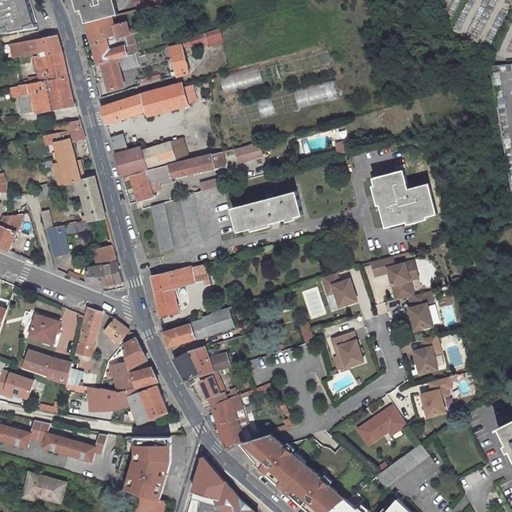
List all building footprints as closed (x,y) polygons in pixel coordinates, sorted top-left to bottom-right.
[(35,24),(27,0),(0,0),(0,28),(1,30),(35,24)] [(120,14),(115,0),(79,0),(87,23),(113,16),(120,14)] [(131,0),(134,10),(143,8),(158,4),(156,0),(131,0)] [(158,4),(143,8),(145,16),(160,11),(158,4)] [(113,16),(87,23),(93,44),(107,41),(106,38),(118,35),(119,37),(128,35),(149,29),(147,21),(134,25),(135,27),(128,29),(127,23),(114,26),(113,16)] [(189,73),(181,45),(185,44),(186,47),(208,41),(206,33),(168,44),(177,76),(189,73)] [(65,59),(58,35),(12,43),(14,56),(27,54),(27,52),(40,49),(40,54),(34,55),(38,76),(28,77),(28,80),(23,81),(24,85),(67,77),(65,59)] [(128,35),(119,37),(122,46),(109,50),(107,41),(93,44),(98,64),(102,63),(127,56),(124,44),(130,43),(128,35)] [(127,56),(102,63),(110,90),(124,86),(118,64),(127,62),(128,66),(136,63),(133,54),(127,56)] [(24,85),(18,86),(20,97),(19,97),(21,111),(35,108),(35,111),(74,103),(67,77),(24,85)] [(189,80),(182,83),(187,103),(195,101),(189,80)] [(298,104),(338,101),(337,82),(297,85),(298,104)] [(182,83),(117,101),(101,107),(106,124),(145,111),(159,106),(160,111),(187,103),(182,83)] [(159,106),(145,111),(146,115),(160,111),(159,106)] [(81,123),(54,128),(55,133),(82,128),(81,123)] [(55,133),(47,134),(50,146),(56,145),(58,150),(53,152),(55,161),(54,161),(60,184),(70,182),(80,180),(82,179),(77,160),(72,142),(85,140),(82,128),(55,133)] [(124,137),(111,140),(115,154),(128,151),(124,137)] [(338,140),(339,152),(351,151),(350,140),(338,140)] [(169,141),(141,149),(147,168),(175,160),(169,141)] [(258,142),(234,148),(238,161),(262,155),(258,142)] [(128,151),(115,154),(121,176),(147,168),(141,149),(140,147),(128,151)] [(221,152),(130,175),(138,201),(153,197),(151,191),(154,190),(152,182),(224,166),(221,152)] [(81,159),(77,160),(82,179),(86,179),(81,159)] [(403,169),(372,177),(377,198),(383,225),(434,213),(426,181),(407,186),(403,169)] [(82,179),(80,180),(83,190),(91,220),(106,217),(95,176),(86,179),(82,179)] [(195,185),(197,192),(219,186),(217,179),(195,185)] [(80,180),(70,182),(72,189),(76,192),(83,190),(80,180)] [(53,186),(40,189),(39,201),(56,197),(53,186)] [(299,190),(233,206),(234,212),(239,229),(304,213),(299,190)] [(188,195),(174,199),(182,226),(188,248),(202,244),(188,195)] [(156,205),(143,208),(151,233),(164,230),(156,205)] [(27,212),(3,216),(0,223),(0,248),(10,253),(27,212)] [(49,212),(42,213),(46,228),(54,227),(49,212)] [(54,227),(46,228),(54,258),(69,254),(61,226),(54,227)] [(164,230),(151,233),(159,257),(172,253),(164,230)] [(99,267),(88,269),(89,286),(103,291),(102,287),(124,282),(116,254),(112,246),(95,250),(99,267)] [(393,266),(390,256),(372,261),(376,275),(391,271),(392,275),(391,276),(396,294),(408,290),(405,281),(410,280),(418,277),(414,260),(395,265),(393,266)] [(204,263),(190,267),(194,282),(208,278),(204,263)] [(178,313),(172,287),(194,282),(190,267),(190,266),(153,275),(162,317),(178,313)] [(335,271),(321,276),(325,286),(329,285),(332,292),(334,291),(339,305),(357,299),(349,277),(339,281),(335,271)] [(408,290),(396,294),(397,299),(410,296),(414,295),(410,280),(405,281),(408,290)] [(414,295),(410,296),(412,306),(410,307),(416,329),(433,325),(428,303),(433,301),(430,290),(414,295)] [(250,291),(220,301),(223,309),(230,307),(253,299),(250,291)] [(223,309),(212,313),(212,315),(202,318),(202,319),(164,332),(169,347),(170,346),(235,325),(230,307),(223,309)] [(88,321),(80,357),(94,360),(97,347),(95,347),(103,313),(89,308),(86,320),(88,321)] [(36,317),(30,339),(54,346),(60,325),(36,317)] [(116,320),(107,333),(121,343),(130,331),(116,320)] [(302,324),(308,342),(316,339),(310,321),(302,324)] [(441,343),(438,333),(424,337),(427,346),(416,349),(422,372),(440,367),(436,352),(439,351),(437,344),(441,343)] [(356,334),(334,342),(337,351),(342,349),(344,356),(349,370),(367,364),(356,334)] [(116,364),(110,365),(112,370),(108,370),(103,389),(119,392),(137,387),(160,381),(152,368),(129,373),(129,370),(149,360),(137,338),(125,343),(126,348),(116,355),(116,364)] [(189,352),(175,359),(187,380),(199,375),(200,378),(212,374),(217,373),(225,370),(228,369),(232,368),(227,355),(211,360),(205,347),(189,352)] [(323,352),(316,354),(323,378),(330,376),(323,352)] [(31,353),(26,369),(69,383),(74,364),(52,359),(31,353)] [(0,380),(0,392),(6,395),(7,391),(16,394),(31,398),(37,380),(4,370),(0,380)] [(217,373),(212,374),(213,376),(215,383),(220,381),(217,373)] [(213,376),(201,381),(208,400),(210,400),(213,408),(228,401),(220,381),(215,383),(213,376)] [(458,389),(455,378),(436,384),(438,394),(428,397),(435,419),(452,414),(448,399),(451,399),(449,391),(453,390),(458,389)] [(103,389),(100,388),(90,386),(91,409),(118,408),(133,405),(141,423),(169,412),(158,386),(139,393),(137,387),(119,392),(103,389)] [(244,442),(235,413),(243,410),(238,396),(228,401),(213,408),(225,448),(238,443),(244,442)] [(42,403),(40,410),(59,414),(61,406),(42,403)] [(412,425),(398,405),(364,430),(375,445),(394,431),(402,426),(405,430),(412,425)] [(33,432),(9,426),(4,440),(28,447),(31,437),(39,439),(44,421),(36,419),(33,432)] [(52,422),(44,421),(39,439),(46,441),(45,446),(69,453),(74,439),(50,432),(52,422)] [(0,439),(4,440),(9,426),(0,423),(0,439)] [(511,425),(501,432),(511,451),(511,425)] [(405,430),(402,426),(394,431),(397,435),(405,430)] [(98,445),(74,439),(69,453),(93,459),(96,450),(104,452),(109,433),(102,432),(98,445)] [(279,440),(271,433),(244,442),(238,443),(247,452),(274,479),(306,463),(279,440)] [(173,437),(141,437),(140,448),(137,448),(137,456),(131,477),(134,478),(130,490),(141,494),(161,500),(172,462),(173,437)] [(426,444),(378,478),(388,488),(434,455),(426,444)] [(256,511),(243,500),(205,456),(188,511),(256,511)] [(306,463),(274,479),(300,501),(302,499),(314,509),(312,511),(313,511),(331,511),(333,511),(345,502),(331,490),(333,486),(306,463)] [(63,502),(68,482),(31,472),(28,484),(20,482),(17,493),(25,495),(25,496),(36,499),(37,495),(63,502)] [(130,490),(134,478),(131,477),(129,477),(126,488),(130,490)] [(331,490),(345,502),(349,499),(333,486),(331,490)] [(163,511),(167,502),(161,500),(141,494),(135,511),(163,511)] [(369,511),(351,499),(337,511),(413,511),(401,498),(388,511),(369,511)] [(302,499),(300,501),(312,511),(314,509),(302,499)]
